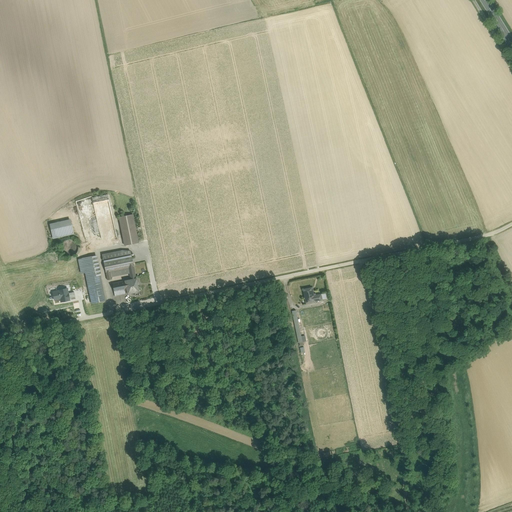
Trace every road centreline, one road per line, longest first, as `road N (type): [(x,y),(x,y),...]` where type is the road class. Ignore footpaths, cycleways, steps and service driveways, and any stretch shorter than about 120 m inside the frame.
road 1 (unclassified): [(511,224),(0,334)]
road 2 (track): [(407,511),(401,438),(363,260)]
